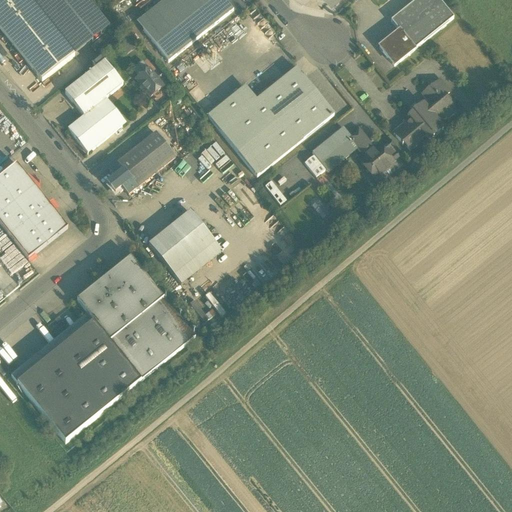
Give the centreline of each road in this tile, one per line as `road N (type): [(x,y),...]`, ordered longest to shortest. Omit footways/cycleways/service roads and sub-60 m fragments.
road 1 (track): [(511,125),(49,511)]
road 2 (residential): [(0,323),(96,244),(101,224),(0,85)]
